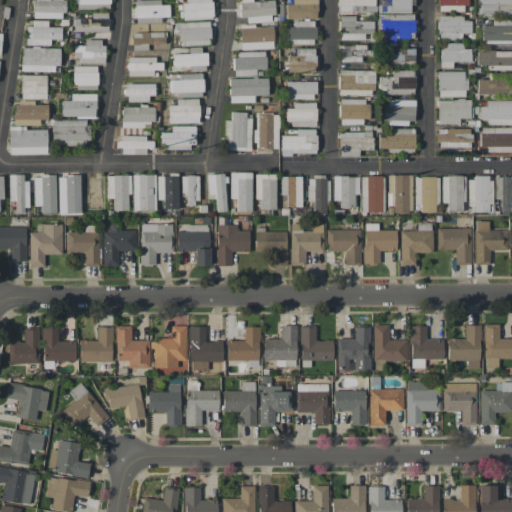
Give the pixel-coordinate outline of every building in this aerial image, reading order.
[(64,0),(57,0),(33,0),(33,18),(63,18),(64,0)] [(76,9),(76,3),(73,3),(73,0),(109,0),(109,3),(108,3),(108,9),(76,9)] [(160,0),(154,0),(135,0),(135,23),(160,23),(160,17),(168,17),(168,4),(160,5),(160,0)] [(182,0),(183,20),(212,19),(211,0),(182,0)] [(240,21),(273,20),(272,0),(254,0),(239,0),(240,21)] [(284,0),(285,19),(317,18),(316,0),(284,0)] [(375,0),(375,5),(376,5),(376,12),(337,12),(337,0),(375,0)] [(438,11),(438,5),(437,5),(437,0),(467,0),(467,5),(463,5),(463,11),(438,11)] [(510,0),(476,0),(477,16),(511,15),(510,0)] [(107,13),(91,12),(91,19),(73,18),(73,31),(107,32),(107,13)] [(437,39),(461,40),(461,33),(470,33),(470,21),(463,20),(463,16),(437,15),(437,39)] [(364,40),(364,33),(373,34),(373,21),(354,21),(354,16),(340,16),(339,40),(364,40)] [(47,20),(27,20),(27,45),(49,45),(49,39),(60,39),(61,27),(47,27),(47,20)] [(286,27),(287,45),(314,44),(314,20),(292,21),(292,26),(286,27)] [(511,43),(511,20),(491,20),(491,25),(482,25),(482,43),(511,43)] [(209,22),(179,22),(179,45),(209,45),(209,22)] [(240,49),(273,48),(272,26),(239,27),(240,49)] [(147,50),(147,44),(164,44),(164,32),(131,32),(132,50),(147,50)] [(103,62),(103,39),(84,39),(84,45),(73,45),(74,62),(103,62)] [(414,64),(414,48),(406,48),(406,43),(396,42),(396,49),(387,49),(387,63),(414,64)] [(462,43),(440,43),(439,67),(452,67),(452,62),(471,62),(471,49),(462,49),(462,43)] [(339,62),(364,63),(365,56),(371,56),(371,46),(339,45),(339,62)] [(58,48),(21,47),(21,71),(57,71),(58,48)] [(204,47),(188,48),(188,54),(172,54),(172,67),(205,65),(204,47)] [(315,72),(315,48),(296,48),(296,55),(287,55),(286,72),(315,72)] [(488,70),(511,70),(511,51),(477,50),(477,65),(488,65),(488,70)] [(228,102),(254,102),(254,96),(267,95),(267,78),(256,78),(256,69),(265,69),(265,52),(233,52),(234,78),(228,78),(228,102)] [(127,76),(153,76),(152,70),(162,70),(161,58),(127,58),(127,76)] [(96,90),(97,66),(73,66),(72,89),(96,90)] [(338,95),(372,96),(373,71),(338,69),(338,95)] [(413,95),(414,70),(392,70),(392,77),(378,77),(377,89),(387,89),(387,94),(413,95)] [(466,72),(437,71),(437,97),(465,97),(466,72)] [(202,73),(178,74),(178,80),(169,80),(169,96),(202,95),(202,73)] [(45,75),(20,75),(20,99),(46,99),(45,75)] [(477,78),(477,94),(511,95),(511,79),(477,78)] [(315,82),(285,81),(285,99),(314,99),(315,82)] [(153,84),(125,84),(125,100),(153,100),(153,84)] [(94,94),(70,94),(70,101),(60,101),(61,117),(95,116),(94,94)] [(198,122),(198,99),(176,99),(176,105),(168,105),(168,123),(198,122)] [(367,99),(338,99),(338,123),(367,123),(367,99)] [(414,124),(414,100),(384,99),(383,123),(414,124)] [(470,99),(437,100),(437,124),(459,124),(459,118),(470,118),(470,99)] [(13,125),(39,125),(39,120),(47,120),(47,105),(33,104),(33,102),(14,102),(13,125)] [(315,103),(292,102),(292,108),(285,108),(285,125),(315,125),(315,103)] [(511,102),(479,102),(480,124),(511,124),(511,102)] [(121,127),(152,128),(153,106),(121,106),(121,127)] [(245,112),(231,112),(230,120),(226,120),(225,149),(250,150),(251,118),(245,118),(245,112)] [(277,128),(272,128),(272,115),(257,114),(257,149),(277,149),(277,128)] [(87,120),(52,119),(52,146),(87,146),(87,120)] [(46,129),(24,130),(24,126),(8,126),(9,155),(46,154),(46,129)] [(194,126),(170,126),(170,132),(160,132),(160,149),(195,148),(194,126)] [(511,151),(511,128),(480,127),(479,150),(511,151)] [(413,128),(391,128),(391,133),(378,134),(378,149),(398,148),(398,152),(414,152),(413,128)] [(470,128),(436,129),(436,148),(470,147),(470,128)] [(315,129),(296,129),(296,135),(281,135),(280,154),(315,154),(315,129)] [(339,156),(358,156),(358,150),(371,150),(371,132),(339,132),(339,156)] [(117,137),(118,154),(153,153),(152,136),(117,137)] [(229,199),(236,199),(235,211),(250,212),(251,172),(229,172),(229,199)] [(25,174),(8,174),(8,201),(14,201),(14,212),(23,212),(23,193),(26,193),(25,174)] [(132,210),(154,210),(153,174),(131,175),(132,210)] [(207,199),(215,198),(215,211),(225,211),(224,174),(206,175),(207,199)] [(274,174),(254,174),(254,199),(260,199),(260,210),(275,209),(274,174)] [(411,174),(386,175),(387,193),(393,193),(393,212),(411,212),(411,174)] [(106,175),(106,198),(112,198),(113,210),(129,210),(128,175),(106,175)] [(177,208),(176,175),(156,175),(156,199),(162,199),(162,209),(177,208)] [(197,175),(180,175),(181,193),(185,193),(185,205),(197,205),(197,175)] [(101,207),(101,176),(84,177),(85,197),(88,197),(88,207),(101,207)] [(300,207),(301,176),(280,176),(279,194),(286,194),(286,206),(300,207)] [(358,176),(332,176),(332,200),(338,200),(338,207),(353,208),(354,194),(357,194),(358,176)] [(360,212),(383,212),(382,176),(359,176),(360,212)] [(440,203),(447,203),(447,211),(464,211),(463,176),(440,176),(440,203)] [(511,176),(493,177),(494,199),(500,198),(500,211),(511,211),(511,176)] [(52,204),(51,177),(31,177),(32,197),(38,197),(39,204),(52,204)] [(58,177),(58,200),(62,200),(62,208),(76,209),(76,178),(58,177)] [(327,177),(308,177),(307,207),(313,207),(313,214),(327,214),(327,177)] [(414,205),(419,205),(419,212),(437,212),(437,177),(413,177),(414,205)] [(467,205),(472,205),(472,212),(490,212),(491,177),(467,177),(467,205)] [(489,250),(506,250),(507,230),(487,230),(488,221),(474,221),(473,264),(488,264),(489,250)] [(135,251),(135,230),(115,230),(115,224),(102,223),(102,266),(117,266),(118,250),(135,251)] [(154,264),(154,253),(172,252),(171,223),(138,224),(140,264),(154,264)] [(305,265),(305,251),(322,251),(323,224),(312,224),(311,231),(300,231),(300,223),(290,223),(289,265),(305,265)] [(379,264),(378,251),(395,250),(395,230),(377,230),(377,223),(362,223),(363,264),(379,264)] [(431,252),(431,223),(417,223),(417,230),(399,231),(400,264),(414,264),(414,252),(431,252)] [(61,254),(61,224),(41,224),(41,232),(29,232),(28,266),(43,267),(43,254),(61,254)] [(208,224),(184,225),(184,231),(176,231),(176,251),(194,251),(194,266),(209,265),(208,224)] [(248,252),(248,230),(236,230),(236,225),(216,224),(215,265),(230,265),(230,251),(248,252)] [(25,227),(0,226),(0,248),(10,249),(10,261),(24,261),(25,227)] [(470,228),(436,228),(436,250),(454,249),(455,264),(470,264),(470,228)] [(325,230),(326,251),(344,251),(344,265),(359,264),(359,229),(325,230)] [(286,231),(254,231),(254,253),(271,253),(271,265),(286,265),(286,231)] [(65,252),(83,252),(83,266),(98,266),(99,232),(65,232),(65,252)] [(511,358),(511,338),(498,338),(498,324),(483,324),(483,368),(497,368),(497,358),(511,358)] [(148,340),(130,340),(130,325),(115,325),(115,360),(127,360),(127,368),(148,367),(148,340)] [(185,325),(170,326),(170,338),(152,338),(153,368),(176,367),(176,361),(186,360),(185,325)] [(295,325),(280,325),(280,338),(263,338),(262,360),(275,360),(275,366),(295,366),(295,325)] [(406,340),(388,339),(388,325),(372,325),(372,361),(406,361),(406,340)] [(446,360),(466,360),(466,368),(478,368),(479,325),(464,325),(464,338),(447,338),(446,360)] [(221,341),(204,340),(204,326),(188,326),(188,361),(221,361),(221,341)] [(258,360),(258,327),(244,326),(244,340),(226,340),(225,360),(258,360)] [(368,326),(353,327),(354,338),(336,338),(336,370),(369,369),(368,326)] [(442,338),(425,339),(425,326),(409,326),(410,367),(423,367),(423,359),(442,359),(442,338)] [(74,341),(56,340),(57,328),(42,327),(42,360),(74,361),(74,341)] [(79,361),(111,361),(111,327),(96,327),(96,340),(79,340),(79,361)] [(332,360),(331,340),(315,340),(314,327),(299,328),(299,360),(332,360)] [(7,341),(8,363),(38,363),(38,328),(23,328),(24,341),(7,341)] [(217,390),(197,390),(197,381),(184,381),(185,426),(200,425),(200,411),(218,411),(217,390)] [(222,412),(240,411),(240,425),(255,425),(254,381),(239,382),(239,390),(222,391),(222,412)] [(107,417),(79,382),(67,392),(74,400),(61,411),(73,427),(87,415),(96,426),(107,417)] [(439,411),(438,390),(421,390),(421,382),(405,382),(405,425),(420,425),(420,411),(439,411)] [(494,390),(479,391),(480,425),(494,424),(493,412),(511,412),(511,382),(494,383),(494,390)] [(44,411),(47,389),(7,383),(5,398),(17,400),(14,417),(35,420),(36,410),(44,411)] [(102,389),(103,400),(107,399),(109,409),(126,406),(128,420),(143,418),(137,383),(102,389)] [(475,383),(442,383),(441,411),(460,411),(460,424),(475,424),(475,383)] [(296,384),(296,412),(313,412),(313,425),(328,425),(327,384),(296,384)] [(147,392),(147,412),(164,412),(165,425),(179,425),(179,385),(167,385),(167,392),(147,392)] [(368,425),(384,426),(384,410),(402,411),(402,389),(368,389),(368,425)] [(258,391),(259,426),(274,426),(274,412),(292,411),(291,390),(258,391)] [(364,390),(332,391),(333,411),(349,411),(350,425),(365,425),(364,390)] [(43,434),(11,429),(9,447),(0,445),(0,460),(27,465),(29,450),(40,451),(43,434)] [(89,463),(76,461),(79,444),(58,440),(53,472),(86,478),(89,463)] [(0,481),(3,482),(0,499),(0,500),(28,505),(34,472),(0,466),(0,481)] [(71,511),(73,495),(87,496),(89,482),(47,476),(44,496),(52,497),(50,509),(71,511)] [(441,511),(474,511),(475,485),(459,484),(459,500),(442,499),(441,511)] [(253,511),(254,485),(239,485),(239,498),(221,498),(221,511),(253,511)] [(293,501),(293,511),(326,511),(327,485),(311,485),(312,500),(293,501)] [(331,498),(330,511),(363,511),(364,485),(348,485),(348,498),(331,498)] [(437,511),(438,486),(423,485),(423,499),(406,498),(405,511),(437,511)] [(510,511),(510,498),(495,499),(495,485),(478,486),(478,511),(510,511)] [(175,511),(178,488),(163,486),(161,499),(142,497),(140,511),(175,511)] [(400,511),(400,499),(383,500),(383,486),(367,486),(367,511),(400,511)] [(216,511),(216,500),(199,500),(199,487),(183,487),(183,511),(216,511)] [(289,511),(290,500),(273,501),(273,487),(258,487),(257,511),(289,511)]
